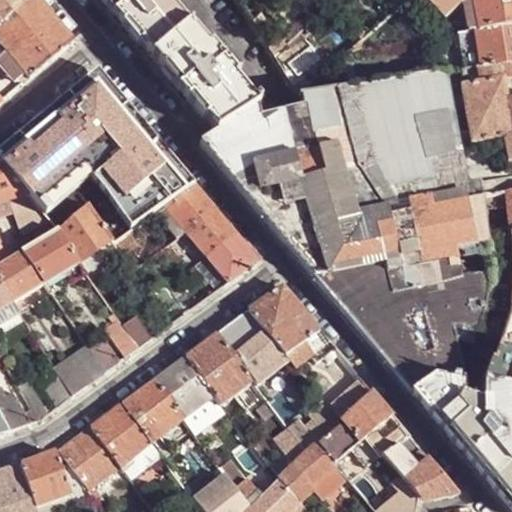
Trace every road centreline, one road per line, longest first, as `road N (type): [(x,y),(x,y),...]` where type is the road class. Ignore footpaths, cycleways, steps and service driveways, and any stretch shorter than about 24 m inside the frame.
road 1 (residential): [(0,452),(53,432),(279,267)]
road 2 (residential): [(489,511),(279,267)]
road 3 (residential): [(279,267),(94,44)]
road 4 (residential): [(94,44),(0,124)]
